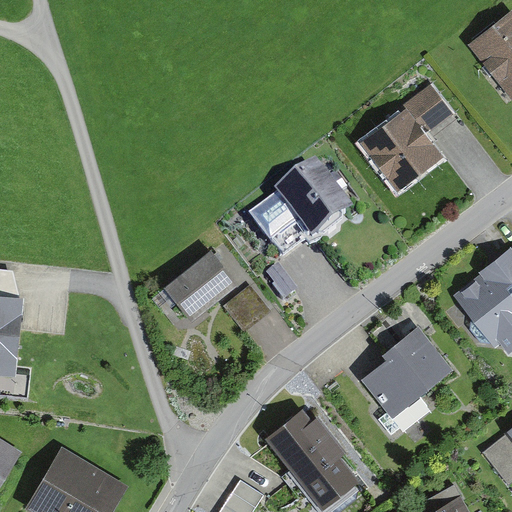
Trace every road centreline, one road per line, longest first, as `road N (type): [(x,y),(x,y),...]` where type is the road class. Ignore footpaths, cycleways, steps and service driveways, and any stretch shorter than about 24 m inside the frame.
road 1 (residential): [(39,0),(166,417),(185,458),(199,466)]
road 2 (residential): [(199,466),(267,383),(511,193)]
